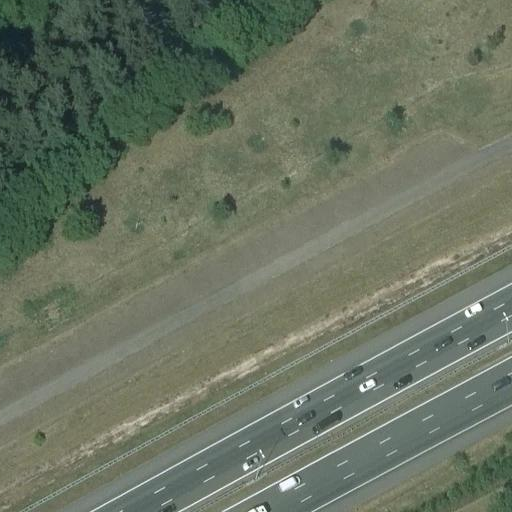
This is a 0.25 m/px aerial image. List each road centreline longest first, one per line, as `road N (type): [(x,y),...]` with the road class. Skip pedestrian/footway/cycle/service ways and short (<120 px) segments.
road 1 (motorway): [(511,308),(139,511)]
road 2 (motorway): [(279,511),(511,385)]
